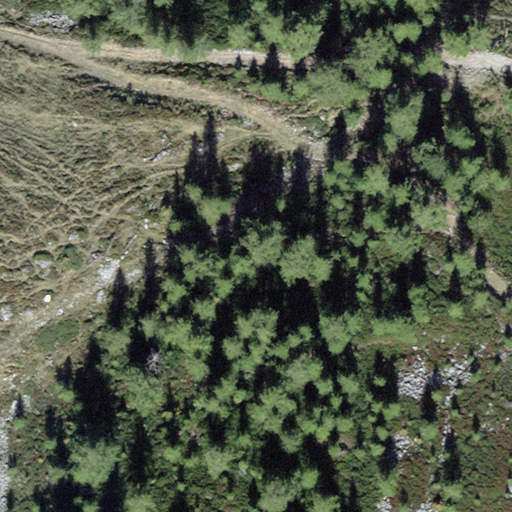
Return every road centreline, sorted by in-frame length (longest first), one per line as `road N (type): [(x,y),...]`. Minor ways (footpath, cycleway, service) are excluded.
road 1 (track): [(0,44),(65,62),(217,57),(511,66)]
road 2 (track): [(65,62),(257,112),(309,144)]
